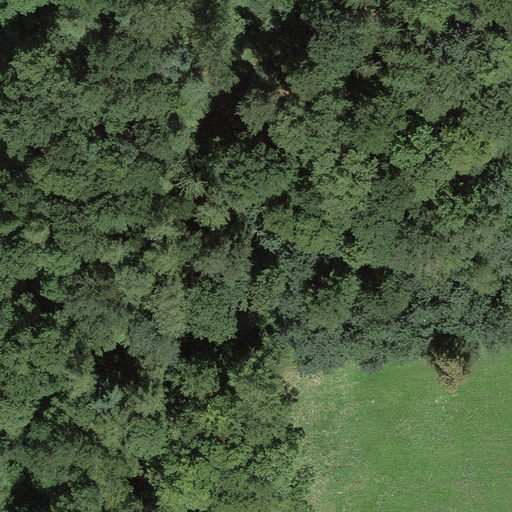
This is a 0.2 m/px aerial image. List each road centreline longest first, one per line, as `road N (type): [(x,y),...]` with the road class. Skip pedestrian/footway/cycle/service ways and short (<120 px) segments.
road 1 (track): [(511,325),(267,366),(0,350)]
road 2 (track): [(2,350),(62,414),(118,448),(262,465)]
